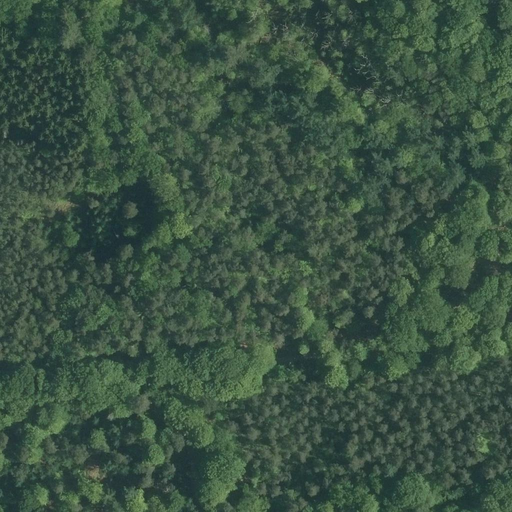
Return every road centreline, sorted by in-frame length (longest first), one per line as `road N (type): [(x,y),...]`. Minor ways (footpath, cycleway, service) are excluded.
road 1 (track): [(0,395),(383,346)]
road 2 (track): [(383,346),(437,246),(472,210),(511,187)]
road 3 (track): [(254,511),(160,376)]
road 4 (track): [(511,330),(383,346)]
